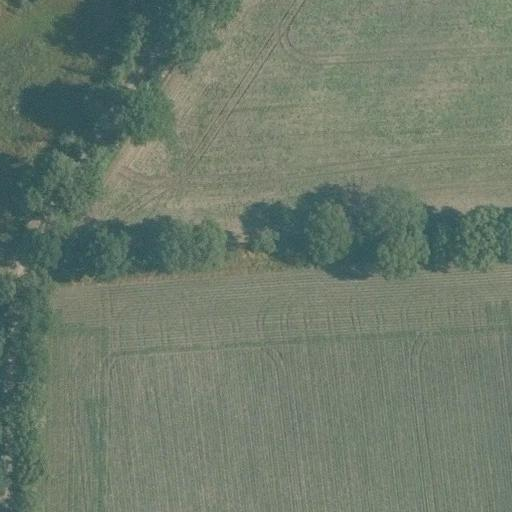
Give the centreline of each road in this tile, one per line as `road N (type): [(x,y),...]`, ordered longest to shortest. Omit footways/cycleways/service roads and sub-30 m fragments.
road 1 (track): [(511,246),(12,293)]
road 2 (track): [(190,0),(27,252),(12,293)]
road 3 (unclassified): [(6,511),(12,293)]
